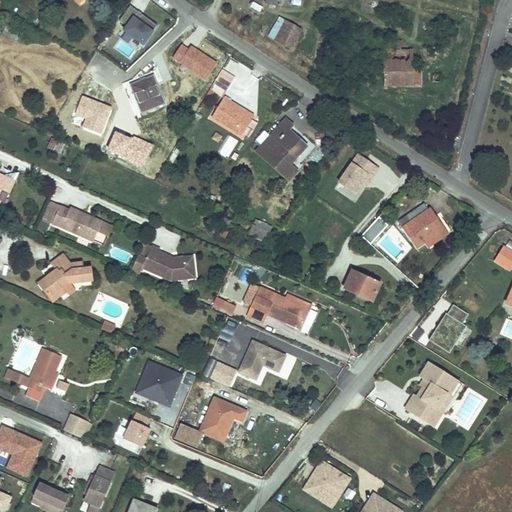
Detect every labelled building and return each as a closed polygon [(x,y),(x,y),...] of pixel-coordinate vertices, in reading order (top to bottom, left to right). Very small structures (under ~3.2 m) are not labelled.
[(138,13),(130,7),(119,22),(126,28),(123,32),(142,46),(157,27),(141,16),(140,17),(136,15),(138,13)] [(280,37),(287,22),(280,18),(273,34),(280,37)] [(302,28),(287,22),(280,37),(294,45),(302,28)] [(402,40),(385,41),(388,86),(424,83),(423,66),(416,66),(414,47),(403,49),(402,40)] [(172,58),(180,63),(189,50),(182,44),(172,58)] [(218,63),(192,45),(189,50),(180,63),(205,81),(218,63)] [(153,72),(128,81),(140,115),(165,105),(153,72)] [(233,80),(220,73),(209,92),(220,98),(223,92),(215,87),(219,80),(230,87),(233,80)] [(453,82),(452,74),(443,75),(444,83),(453,82)] [(223,92),(226,93),(230,87),(219,80),(215,87),(223,92)] [(113,109),(83,97),(76,114),(86,118),(82,126),(102,135),(113,109)] [(211,120),(242,138),(243,136),(251,123),(252,121),(227,106),(229,103),(223,100),(211,120)] [(227,106),(252,121),(253,118),(229,103),(227,106)] [(251,123),(243,136),(248,139),(256,126),(251,123)] [(253,156),(286,186),(296,175),(288,168),(305,150),(296,142),(294,143),(286,135),(287,134),(292,129),(285,123),(270,138),(261,148),(253,156)] [(132,139),(116,132),(107,151),(143,169),(154,146),(134,136),(132,139)] [(261,148),(270,138),(264,133),(255,143),(261,148)] [(287,134),(286,135),(294,143),(296,142),(287,134)] [(222,139),(215,135),(212,141),(218,145),(222,139)] [(62,146),(50,140),(45,150),(58,156),(62,146)] [(357,156),(338,184),(354,196),(361,186),(365,181),(369,184),(378,170),(357,156)] [(55,206),(44,201),(35,219),(47,224),(55,206)] [(412,225),(404,231),(418,250),(426,243),(444,229),(431,211),(429,213),(423,205),(407,217),(412,225)] [(64,210),(55,206),(47,224),(88,242),(97,222),(86,217),(85,219),(80,216),(80,214),(65,208),(64,210)] [(390,224),(381,215),(362,235),(371,243),(390,224)] [(254,221),(251,228),(268,236),(271,229),(254,221)] [(268,236),(251,228),(248,236),(265,244),(268,236)] [(448,234),(444,229),(426,243),(430,248),(448,234)] [(98,231),(95,242),(105,245),(108,235),(98,231)] [(387,236),(381,244),(397,258),(403,251),(387,236)] [(511,264),(511,251),(503,246),(494,261),(509,270),(511,264)] [(115,247),(111,256),(127,263),(131,254),(115,247)] [(147,247),(138,269),(166,282),(183,280),(182,263),(172,264),(169,262),(170,260),(155,253),(156,251),(147,247)] [(93,279),(91,266),(84,267),(82,261),(70,262),(62,251),(52,261),(56,266),(38,281),(51,297),(65,286),(64,284),(70,279),(72,281),(93,279)] [(191,279),(189,258),(170,260),(169,262),(172,264),(182,263),(183,280),(191,279)] [(248,282),(253,269),(243,265),(239,279),(248,282)] [(383,286),(355,274),(346,291),(374,304),(383,286)] [(76,287),(72,281),(70,279),(64,284),(65,286),(51,297),(55,301),(68,289),(70,292),(76,287)] [(265,297),(257,293),(251,305),(260,309),(255,318),(269,325),(273,316),(309,332),(319,309),(313,306),(311,310),(292,302),(268,291),(265,297)] [(219,301),(211,298),(207,307),(215,311),(219,301)] [(313,306),(294,298),(292,302),(311,310),(313,306)] [(230,307),(219,301),(215,311),(226,316),(230,307)] [(502,311),(509,313),(511,305),(511,304),(505,302),(502,311)] [(447,314),(446,313),(428,340),(449,353),(454,346),(460,349),(471,331),(466,327),(466,326),(463,324),(469,314),(453,305),(447,314)] [(113,333),(116,326),(104,321),(101,328),(113,333)] [(280,363),(284,354),(251,339),(237,370),(254,378),(261,363),(269,367),(272,360),(280,363)] [(64,359),(45,351),(32,381),(28,389),(41,395),(44,388),(50,391),(57,376),(64,359)] [(183,372),(148,359),(135,393),(170,407),(183,372)] [(277,370),(280,363),(272,360),(269,367),(277,370)] [(216,362),(210,378),(230,386),(236,370),(216,362)] [(460,381),(430,362),(421,377),(428,382),(419,397),(416,395),(407,410),(435,428),(445,413),(439,410),(449,395),(451,396),(460,381)] [(11,371),(7,380),(12,382),(16,373),(11,371)] [(16,373),(12,382),(28,389),(32,381),(16,373)] [(60,377),(57,376),(50,391),(53,392),(60,377)] [(216,417),(222,404),(216,402),(211,414),(216,417)] [(216,417),(214,423),(210,431),(228,438),(231,431),(236,422),(244,425),(249,416),(222,404),(216,417)] [(133,420),(131,420),(123,438),(143,447),(151,429),(146,427),(150,419),(136,413),(133,420)] [(81,438),(88,421),(72,414),(65,431),(81,438)] [(42,442),(2,425),(0,429),(0,449),(12,454),(6,468),(27,477),(42,442)] [(183,425),(177,439),(200,450),(206,436),(183,425)] [(345,479),(323,466),(318,474),(315,473),(310,482),(311,486),(308,492),(308,496),(321,504),(327,496),(337,502),(346,486),(345,479)] [(112,486),(117,477),(101,469),(96,479),(112,486)] [(0,507),(5,510),(11,496),(0,491),(0,482),(2,477),(0,476),(0,507)] [(100,510),(112,486),(96,479),(85,503),(91,506),(100,510)] [(63,511),(69,498),(62,495),(46,488),(40,485),(34,498),(43,502),(41,507),(40,509),(46,511),(51,511),(52,511),(54,507),(63,511)] [(63,493),(47,485),(46,488),(62,495),(63,493)] [(327,496),(321,504),(332,510),(337,502),(327,496)] [(376,499),(373,497),(367,506),(370,508),(376,499)] [(41,507),(43,502),(34,498),(31,503),(41,507)] [(397,511),(376,499),(370,508),(367,506),(363,511),(397,511)] [(155,511),(156,511),(134,501),(129,511),(155,511)]
